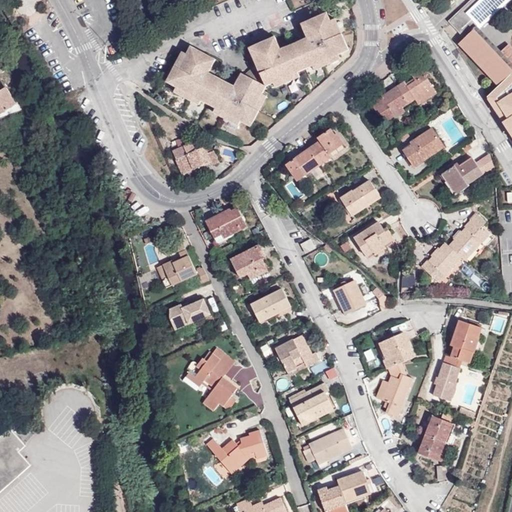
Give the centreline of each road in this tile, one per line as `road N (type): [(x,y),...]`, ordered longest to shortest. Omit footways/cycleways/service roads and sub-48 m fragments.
road 1 (tertiary): [(58,0),(143,185),(177,204),(209,198),(247,170)]
road 2 (residential): [(247,170),(332,344)]
road 3 (residential): [(332,344),(393,483),(422,501)]
road 4 (tertiary): [(511,159),(431,31)]
road 5 (residential): [(334,94),(421,216)]
